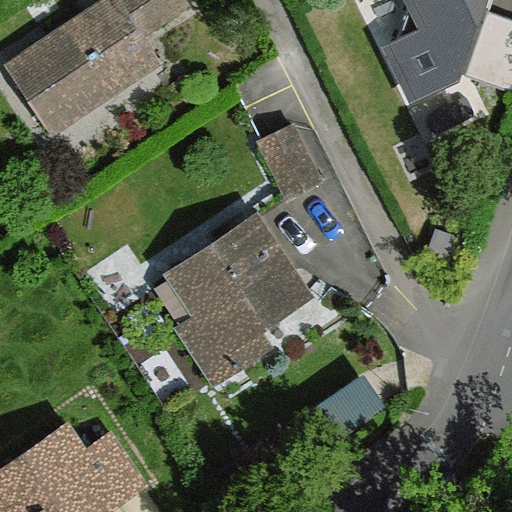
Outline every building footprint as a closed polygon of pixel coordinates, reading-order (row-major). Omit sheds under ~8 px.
[(110,0),(8,67),(52,132),(161,60),(146,36),(137,22),(168,0),(110,0)] [(191,4),(187,0),(168,0),(137,22),(146,36),(191,4)] [(417,0),(402,47),(417,88),(461,72),(482,0),(417,0)] [(511,17),(490,10),(469,78),(511,90),(511,17)] [(322,183),(293,126),(264,141),(291,199),(322,183)] [(279,266),(251,220),(184,266),(212,308),(187,328),(220,379),(269,344),(259,328),(311,295),(288,259),(279,266)] [(66,425),(0,470),(0,506),(3,511),(101,511),(144,482),(111,435),(87,452),(66,425)]
